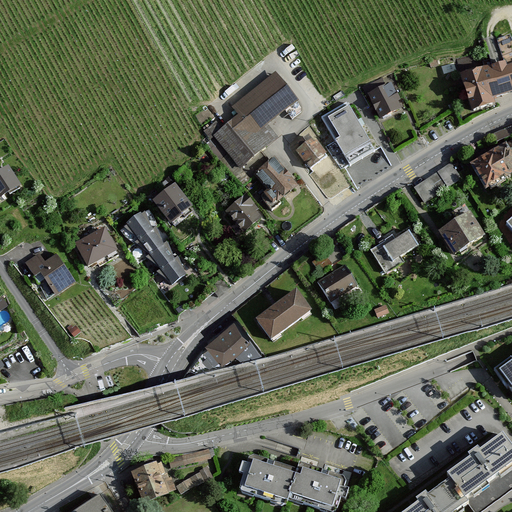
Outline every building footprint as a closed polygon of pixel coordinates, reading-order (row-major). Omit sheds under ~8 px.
[(494,66),(485,69),(483,70),(494,103),(511,96),(511,54),(511,55),(511,53),(502,56),(500,51),(511,46),(511,41),(511,38),(498,43),(499,46),(489,49),(494,66)] [(457,61),(474,114),(495,107),(494,103),(483,70),(485,69),(481,56),(457,61)] [(437,61),(429,63),(431,69),(439,67),(437,61)] [(299,99),(275,71),(231,106),(238,113),(221,127),(209,139),(206,142),(244,188),(257,177),(269,159),(261,150),(278,137),(267,123),(299,99)] [(375,84),(365,89),(381,122),(402,112),(398,104),(402,102),(393,84),(379,91),(375,84)] [(347,106),(323,120),(351,166),(375,152),(347,106)] [(216,120),(203,130),(209,139),(221,127),(216,120)] [(511,129),(494,136),(497,144),(511,137),(511,129)] [(301,149),(297,152),(311,171),(331,156),(318,138),(313,142),(310,137),(298,145),(301,149)] [(511,143),(472,167),(488,193),(511,178),(511,143)] [(275,157),(269,159),(257,177),(270,193),(262,200),(273,213),(282,206),(280,204),(299,188),(275,157)] [(438,175),(448,190),(462,180),(452,165),(438,175)] [(0,201),(22,188),(10,168),(0,174),(0,201)] [(193,178),(186,170),(179,177),(186,185),(193,178)] [(438,175),(415,190),(425,205),(448,190),(438,175)] [(153,202),(172,228),(194,211),(175,185),(153,202)] [(233,229),(242,239),(264,221),(257,213),(260,211),(248,196),(228,212),(238,225),(233,229)] [(142,238),(155,229),(151,220),(148,209),(125,225),(142,238)] [(472,217),(442,236),(456,258),(485,239),(472,217)] [(153,254),(165,246),(162,235),(160,226),(155,229),(142,238),(137,242),(153,254)] [(78,248),(91,270),(119,253),(107,232),(78,248)] [(386,243),(371,253),(387,276),(398,268),(394,261),(399,258),(400,260),(418,248),(409,234),(396,243),(392,237),(385,242),(386,243)] [(164,269),(175,261),(173,252),(170,242),(165,246),(153,254),(149,257),(164,269)] [(40,255),(26,264),(36,279),(34,280),(49,303),(76,285),(58,257),(46,265),(40,255)] [(314,265),(322,275),(333,266),(325,256),(314,265)] [(175,261),(164,269),(159,273),(174,287),(187,277),(183,268),(179,259),(175,261)] [(346,267),(319,284),(336,311),(346,305),(342,298),(358,288),(346,267)] [(0,296),(0,310),(12,304),(7,293),(0,296)] [(298,293),(258,322),(272,343),(313,313),(298,293)] [(236,321),(208,344),(211,347),(205,351),(193,368),(197,372),(224,364),(223,362),(236,352),(242,361),(263,355),(236,321)] [(72,327),(68,330),(76,339),(82,335),(77,328),(74,329),(72,327)] [(511,360),(496,372),(508,389),(509,388),(511,392),(511,360)] [(449,478),(452,481),(467,502),(511,468),(511,448),(504,437),(449,478)] [(210,452),(176,459),(177,466),(212,459),(210,452)] [(290,501),(298,472),(254,459),(249,462),(248,466),(244,464),(240,475),(245,476),(240,492),(288,507),(290,501)] [(301,465),(298,472),(290,501),(326,511),(337,511),(342,499),(347,500),(350,491),(345,489),(347,483),(344,478),(301,465)] [(164,466),(134,475),(143,505),(168,497),(167,494),(176,492),(174,482),(164,485),(161,475),(166,473),(164,466)] [(210,472),(185,484),(189,492),(214,480),(210,472)] [(467,502),(452,481),(409,511),(460,511),(470,505),(467,502)] [(110,511),(102,498),(79,511),(110,511)]
